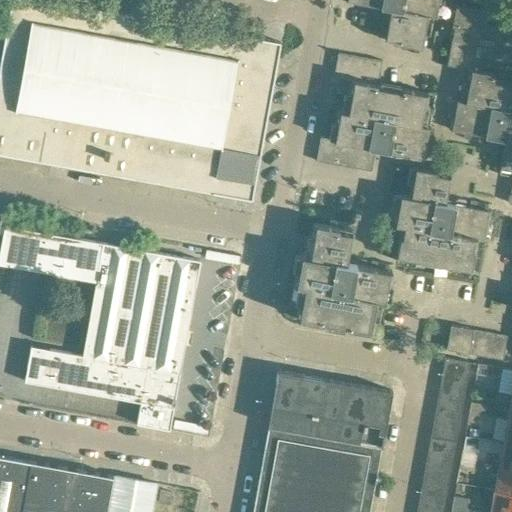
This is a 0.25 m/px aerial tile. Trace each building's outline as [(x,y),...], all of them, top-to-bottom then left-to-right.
[(50,0),(11,0),(0,62),(0,153),(252,199),(280,42),(50,0)] [(419,46),(423,46),(429,15),(437,16),(440,0),(348,0),(390,7),(385,40),(401,42),(400,49),(418,52),(419,46)] [(511,62),(511,28),(487,24),(490,7),(488,7),(459,2),(457,1),(450,39),(445,65),(458,67),(463,42),(481,46),(479,57),(493,59),(509,62),(511,62)] [(338,52),(333,76),(344,78),(349,54),(338,52)] [(360,56),(349,54),(344,78),(351,80),(355,81),(360,56)] [(371,58),(360,56),(355,81),(366,83),(371,58)] [(382,60),(371,58),(366,83),(377,85),(378,83),(381,64),(382,60)] [(511,76),(509,76),(506,75),(491,73),(480,71),(469,69),(467,81),(466,83),(469,83),(466,101),(455,99),(449,129),(464,132),(463,138),(481,141),(482,135),(505,139),(503,150),(497,149),(494,166),(500,168),(499,174),(511,176),(511,181),(508,202),(511,202),(511,76)] [(377,85),(366,83),(355,81),(351,80),(346,111),(338,109),(335,123),(337,123),(335,138),(342,140),(353,142),(364,145),(375,147),(392,150),(391,156),(409,159),(410,153),(425,156),(430,126),(419,124),(422,106),(425,106),(427,92),(378,83),(377,85)] [(327,162),(331,138),(323,136),(321,136),(320,136),(316,160),(327,162)] [(327,162),(338,164),(342,140),(335,138),(331,138),(327,162)] [(353,142),(342,140),(338,164),(349,166),(353,142)] [(349,166),(360,168),(364,145),(353,142),(349,166)] [(375,147),(364,145),(360,168),(371,170),(375,147)] [(396,256),(405,258),(407,258),(470,270),(476,238),(485,239),(486,235),(488,223),(491,210),(487,209),(488,203),(458,198),(454,200),(454,204),(445,202),(450,173),(446,172),(447,166),(430,163),(429,169),(413,166),(413,168),(408,195),(398,193),(393,223),(402,224),(396,256)] [(375,298),(386,300),(391,270),(387,269),(388,263),(356,257),(355,264),(346,262),(352,229),(347,228),(348,222),(330,219),(329,225),(313,222),(310,241),(307,255),(299,253),(299,254),(293,283),(305,285),(301,303),(299,302),(296,316),(296,317),(372,330),(374,316),(372,316),(375,298)] [(140,401),(136,423),(169,429),(200,259),(4,224),(0,247),(0,263),(96,281),(83,354),(30,345),(24,380),(140,401)] [(446,348),(446,349),(460,351),(469,353),(473,329),(464,327),(450,324),(450,325),(446,348)] [(473,329),(469,353),(480,355),(484,331),(473,329)] [(484,331),(480,355),(491,357),(496,333),(484,331)] [(496,333),(491,357),(503,359),(507,335),(496,333)] [(444,356),(442,370),(467,374),(470,361),(444,356)] [(477,362),(476,372),(490,375),(492,365),(477,362)] [(511,368),(502,367),(498,391),(511,393),(511,368)] [(278,369),(251,511),(369,511),(392,390),(278,369)] [(440,383),(465,387),(467,374),(442,370),(440,383)] [(440,383),(437,396),(463,401),(465,387),(440,383)] [(437,396),(435,409),(460,414),(463,401),(437,396)] [(471,400),(469,410),(483,413),(485,403),(471,400)] [(435,409),(433,422),(458,427),(460,414),(435,409)] [(481,423),(483,413),(469,410),(467,420),(481,423)] [(511,418),(506,417),(502,441),(511,442),(511,418)] [(433,422),(430,435),(456,440),(458,427),(433,422)] [(430,435),(428,449),(453,453),(456,440),(430,435)] [(511,442),(502,441),(498,465),(511,467),(511,442)] [(462,448),(461,458),(475,460),(477,451),(462,448)] [(428,449),(425,462),(451,466),(453,453),(428,449)] [(0,511),(22,511),(32,460),(0,454),(0,511)] [(473,470),(475,460),(461,458),(459,468),(473,470)] [(65,511),(74,468),(32,460),(22,511),(65,511)] [(425,462),(423,475),(448,479),(451,466),(425,462)] [(511,467),(498,465),(493,488),(511,491),(511,467)] [(106,511),(113,475),(74,468),(65,511),(106,511)] [(150,511),(156,483),(115,475),(108,511),(150,511)] [(423,475),(421,488),(446,493),(448,479),(423,475)] [(421,488),(418,501),(444,506),(446,493),(421,488)] [(511,511),(511,491),(493,488),(489,511),(511,511)] [(454,495),(452,505),(466,508),(468,498),(454,495)] [(418,501),(416,511),(442,511),(444,506),(418,501)]
